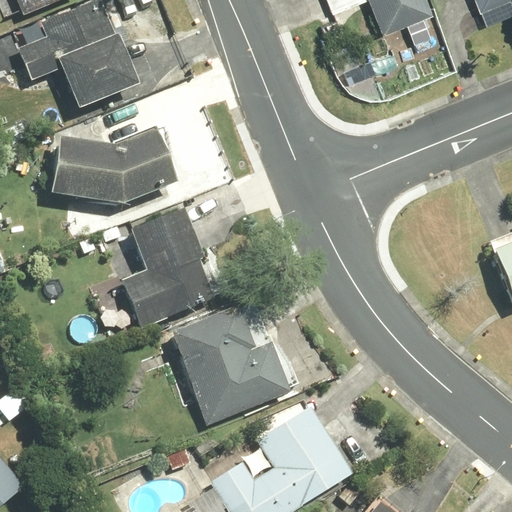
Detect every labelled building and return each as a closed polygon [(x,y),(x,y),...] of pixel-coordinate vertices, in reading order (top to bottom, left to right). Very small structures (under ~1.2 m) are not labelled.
[(14,0),(21,14),(54,0),(14,0)] [(101,0),(97,0),(40,23),(45,36),(18,47),(31,80),(58,69),(74,110),(136,85),(110,20),(101,0)] [(157,0),(135,0),(141,13),(159,5),(157,0)] [(326,0),(331,12),(361,0),(368,0),(382,32),(433,12),(428,0),(326,0)] [(473,0),(476,8),(497,0),(473,0)] [(110,142),(57,134),(48,192),(124,203),(176,183),(155,125),(110,142)] [(184,206),(129,228),(145,268),(121,277),(141,328),(219,297),(184,206)] [(511,240),(492,248),(511,299),(511,240)] [(238,305),(169,331),(205,427),(291,395),(270,340),(254,346),(238,305)] [(28,409),(13,387),(0,395),(0,420),(3,425),(28,409)] [(242,463),(210,482),(228,511),(294,511),(355,476),(311,403),(255,437),(274,468),(253,481),(242,463)] [(0,459),(0,505),(22,488),(0,459)] [(340,511),(343,511),(360,496),(348,482),(329,499),(340,511)] [(411,511),(408,509),(405,511),(400,511),(379,495),(366,511),(411,511)]
